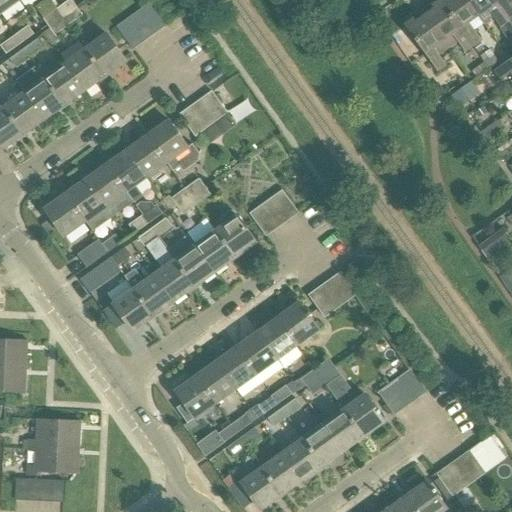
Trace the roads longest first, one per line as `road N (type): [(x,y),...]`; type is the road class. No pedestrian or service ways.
road 1 (residential): [(118,384),(305,250)]
road 2 (residential): [(0,193),(184,61)]
road 3 (residential): [(118,384),(0,217)]
road 4 (residential): [(317,511),(434,429)]
road 5 (residential): [(179,493),(167,452),(118,384)]
